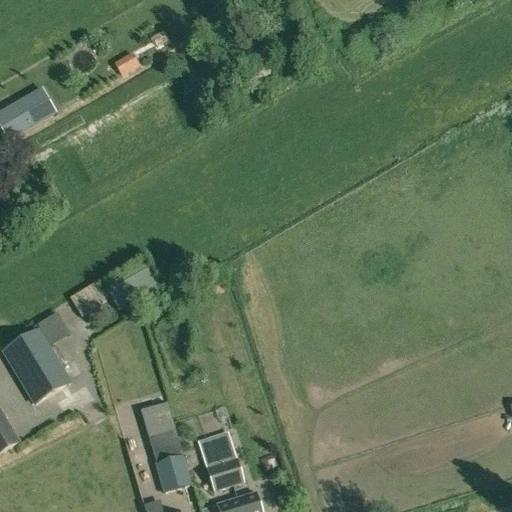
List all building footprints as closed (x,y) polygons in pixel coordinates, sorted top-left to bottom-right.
[(140,59),(119,70),(126,82),(146,70),(140,59)] [(0,126),(9,142),(56,115),(43,93),(0,118),(0,126)] [(0,157),(11,150),(0,134),(0,157)] [(225,295),(219,277),(198,284),(205,301),(225,295)] [(95,287),(71,303),(82,322),(107,306),(95,287)] [(120,350),(141,345),(136,328),(115,333),(120,350)] [(19,379),(54,359),(39,333),(4,354),(19,379)] [(71,386),(54,359),(19,379),(36,407),(71,386)] [(168,408),(144,414),(147,425),(158,467),(157,467),(165,495),(192,487),(185,465),(183,460),(171,418),(168,408)] [(0,457),(19,446),(0,413),(0,457)] [(203,453),(215,495),(245,487),(233,444),(203,453)] [(263,479),(264,496),(288,495),(287,478),(263,479)] [(261,511),(256,495),(217,507),(218,511),(261,511)]
